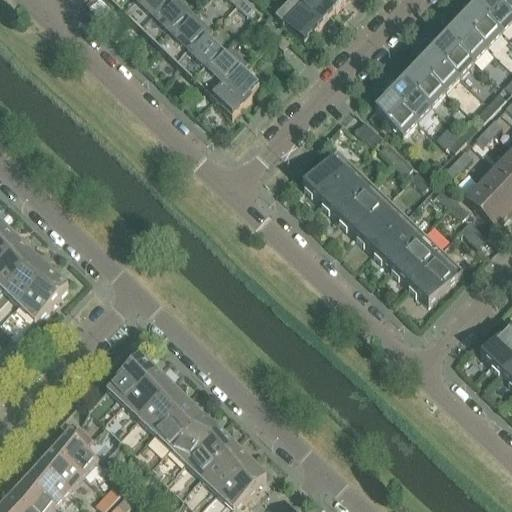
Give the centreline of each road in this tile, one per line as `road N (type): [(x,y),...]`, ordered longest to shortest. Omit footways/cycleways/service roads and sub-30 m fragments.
road 1 (residential): [(231,198),(417,0)]
road 2 (residential): [(135,295),(325,475)]
road 3 (residential): [(231,198),(44,18)]
road 4 (residential): [(418,376),(231,198)]
road 5 (residential): [(0,437),(135,295)]
road 6 (residential): [(0,166),(135,295)]
road 7 (residential): [(418,376),(511,278)]
road 8 (residential): [(511,465),(418,376)]
